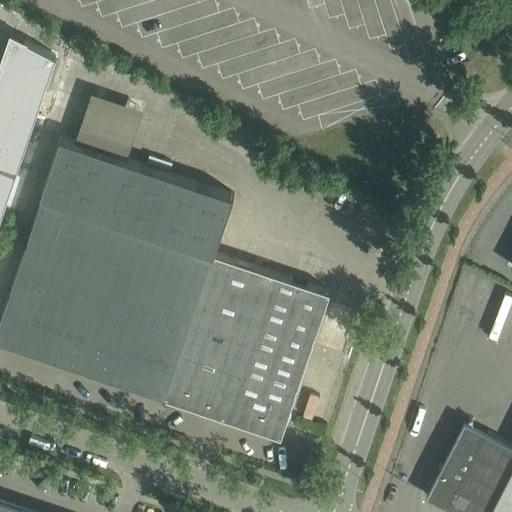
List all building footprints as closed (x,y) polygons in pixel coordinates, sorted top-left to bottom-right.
[(502,33),(510,24),(493,10),(486,20),(502,33)] [(6,28),(0,45),(0,223),(54,58),(6,28)] [(43,193),(0,321),(0,339),(167,395),(215,251),(235,193),(62,135),(42,193),(43,193)] [(391,194),(400,196),(402,188),(394,186),(391,194)] [(215,251),(167,395),(282,434),(330,290),(215,251)] [(511,444),(466,421),(427,495),(459,511),(489,511),(511,468),(511,444)] [(511,511),(511,468),(489,511),(511,511)] [(45,511),(0,496),(0,511),(45,511)]
